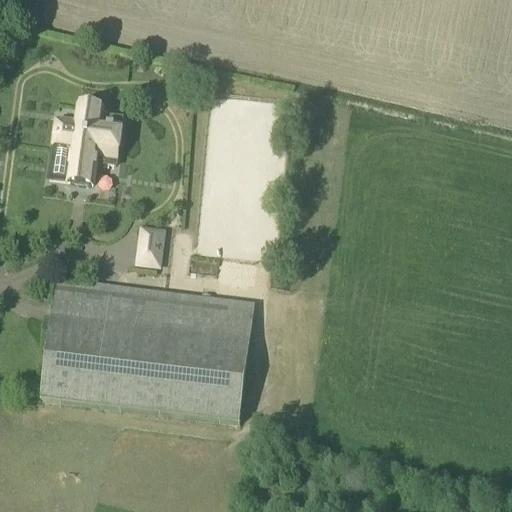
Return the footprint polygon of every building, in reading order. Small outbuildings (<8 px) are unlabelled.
[(76,128),(56,125),(51,162),(71,165),(68,186),(92,189),(95,167),(115,169),(117,154),(112,154),(115,137),(119,137),(121,122),(101,120),(102,115),(98,115),(97,114),(94,113),(92,112),(90,112),(86,112),(85,112),(82,112),(81,112),(81,113),(78,112),(76,128)] [(53,217),(51,241),(62,242),(64,218),(53,217)] [(14,222),(13,241),(36,243),(38,224),(14,222)] [(45,254),(45,243),(24,243),(24,254),(45,254)] [(39,403),(238,428),(253,313),(53,288),(39,403)]
